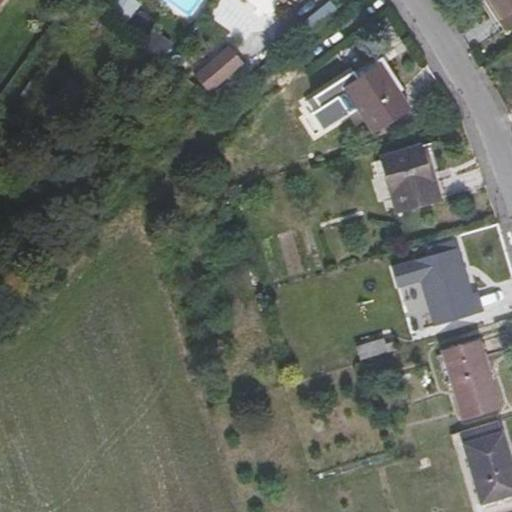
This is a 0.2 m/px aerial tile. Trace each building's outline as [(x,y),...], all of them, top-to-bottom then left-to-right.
[(0,0),(0,28),(19,0),(0,0)] [(309,27),(331,7),(325,0),(303,20),(309,27)] [(511,0),(486,0),(505,30),(511,25),(511,0)] [(253,58),(238,39),(204,70),(218,88),(253,58)] [(511,71),(511,50),(495,61),(505,76),(511,71)] [(379,64),(344,88),(373,132),(408,108),(379,64)] [(380,157),(396,210),(438,198),(433,180),(430,181),(420,145),(380,157)] [(452,240),(442,243),(445,252),(455,249),(452,240)] [(445,252),(442,243),(427,248),(429,257),(415,261),(435,326),(482,312),(477,293),(470,295),(457,248),(455,249),(445,252)] [(388,352),(385,344),(383,339),(357,347),(361,360),(388,352)] [(397,340),(385,344),(388,352),(400,349),(397,340)] [(462,418),(498,407),(478,341),(442,352),(462,418)] [(497,421),(461,432),(464,444),(463,444),(481,504),(511,494),(511,465),(502,432),(500,433),(497,421)]
